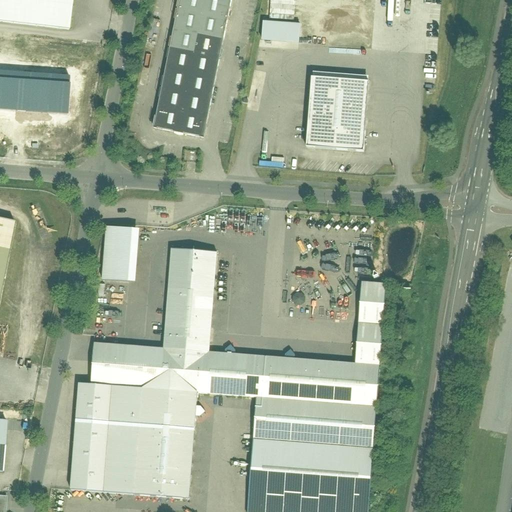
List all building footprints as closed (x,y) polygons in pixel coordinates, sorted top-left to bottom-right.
[(64,0),(0,0),(0,19),(62,27),(64,0)] [(223,0),(171,0),(146,126),(196,136),(223,0)] [(271,0),(271,18),(295,18),(296,0),(292,0),(271,0)] [(301,44),(303,24),(265,21),(263,40),(301,44)] [(367,82),(314,78),(309,149),(362,153),(367,82)] [(107,228),(105,281),(139,283),(141,229),(107,228)] [(217,249),(173,245),(165,345),(93,340),(90,387),(78,386),(71,491),(187,500),(195,389),(255,393),(245,511),(368,511),(384,291),(366,290),(360,365),(209,355),(217,249)]
